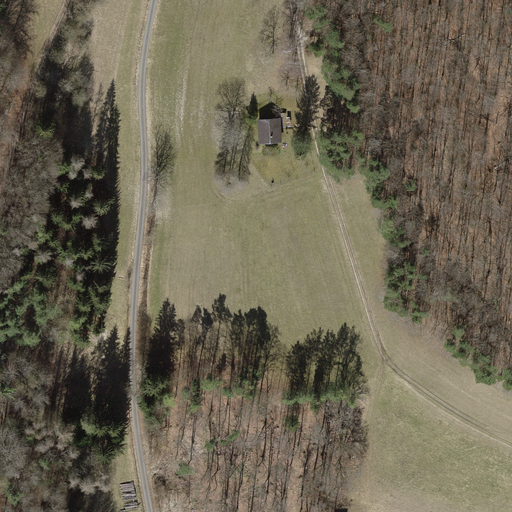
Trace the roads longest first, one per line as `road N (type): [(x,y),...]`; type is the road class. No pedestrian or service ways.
road 1 (track): [(291,0),(319,151),(381,343),(394,366),(474,424),(511,440)]
road 2 (track): [(153,0),(143,65),(133,327),(153,511)]
road 3 (track): [(0,190),(70,0)]
